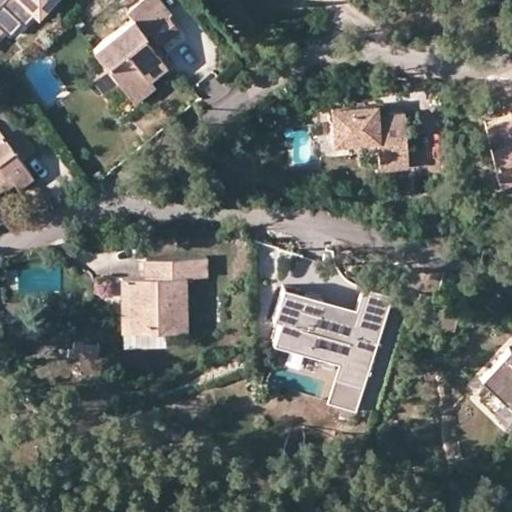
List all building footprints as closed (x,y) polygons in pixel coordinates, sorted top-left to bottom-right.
[(59,0),(6,0),(0,6),(0,27),(7,34),(10,37),(22,25),(25,27),(37,14),(41,19),(59,0)] [(93,47),(106,65),(118,80),(133,101),(152,86),(146,79),(140,72),(160,56),(144,34),(170,14),(159,0),(138,0),(126,9),(131,17),(93,47)] [(167,65),(160,56),(140,72),(146,79),(167,65)] [(106,65),(91,77),(103,92),(118,80),(106,65)] [(0,178),(8,174),(14,182),(16,186),(31,175),(20,158),(34,148),(3,104),(0,105),(0,184),(0,185),(0,184),(0,178)] [(381,166),(410,164),(405,111),(378,113),(378,104),(333,106),(335,141),(379,138),(381,166)] [(501,182),(511,179),(511,113),(486,119),(501,182)] [(0,184),(0,185),(3,189),(14,182),(8,174),(0,178),(0,184)] [(133,276),(133,331),(186,330),(185,274),(206,275),(205,255),(159,256),(159,276),(143,275),(133,276)] [(143,275),(159,276),(159,256),(143,257),(143,275)] [(133,276),(119,276),(120,332),(133,331),(133,276)] [(364,380),(393,287),(363,278),(355,305),(352,316),(322,307),(325,296),(282,283),(274,310),(281,313),(275,334),(346,356),(341,373),(364,380)] [(355,305),(325,296),(322,307),(352,316),(355,305)] [(101,341),(73,341),(73,348),(67,348),(67,358),(101,358),(101,341)] [(511,349),(509,347),(480,377),(492,389),(500,381),(511,392),(511,349)] [(0,393),(14,380),(0,365),(0,393)] [(364,380),(341,373),(333,396),(357,404),(364,380)] [(511,392),(500,381),(492,389),(511,408),(511,392)]
